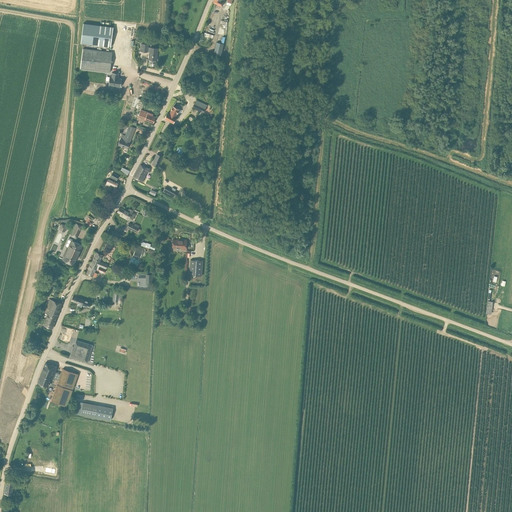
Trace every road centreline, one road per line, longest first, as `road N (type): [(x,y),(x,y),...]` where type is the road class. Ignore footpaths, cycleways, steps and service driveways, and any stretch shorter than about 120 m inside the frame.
road 1 (unclassified): [(511,344),(256,249),(126,189)]
road 2 (tertiary): [(0,495),(39,364),(126,189)]
road 3 (tertiary): [(126,189),(210,0)]
